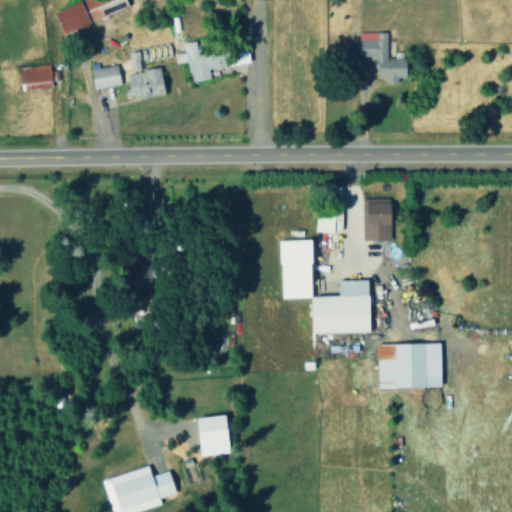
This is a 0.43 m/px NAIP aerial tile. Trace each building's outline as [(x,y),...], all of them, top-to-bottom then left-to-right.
[(82,0),(54,10),(61,31),(126,8),(123,0),(108,0),(107,0),(82,0)] [(385,32),(357,32),(357,55),(374,55),(374,80),(396,80),(396,77),(406,77),(405,58),(385,58),(385,32)] [(249,62),(246,44),(195,51),(194,40),(181,42),(183,52),(172,53),(174,63),(187,61),(189,81),(209,79),(207,68),(249,62)] [(128,52),(130,71),(139,69),(137,51),(128,52)] [(93,89),(120,84),(116,64),(89,69),(93,89)] [(21,89),(51,88),(49,65),(19,66),(21,89)] [(125,73),(128,87),(123,88),(124,97),(135,95),(136,99),(164,94),(159,67),(125,73)] [(390,240),(389,198),(361,198),(361,240),(390,240)] [(341,213),(314,213),(314,230),(340,231),(341,213)] [(369,331),(367,279),(337,280),(337,295),(312,296),(310,239),(278,240),(280,298),(309,297),(310,333),(369,331)] [(376,344),(377,388),(440,386),(439,342),(376,344)] [(229,452),(225,414),(195,417),(199,455),(229,452)] [(101,479),(110,511),(132,511),(159,504),(158,498),(174,492),(167,470),(150,475),(147,465),(101,479)]
